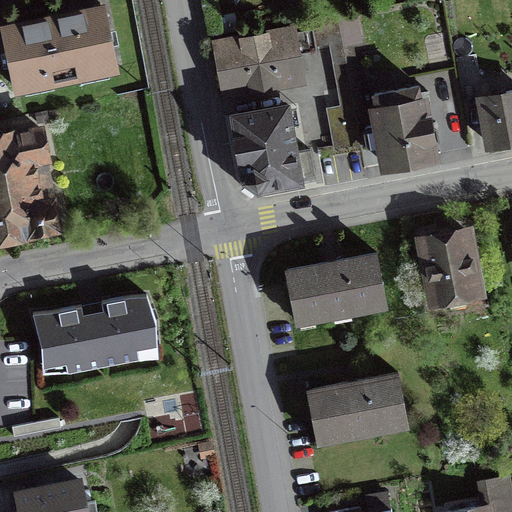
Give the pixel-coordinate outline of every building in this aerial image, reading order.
[(0,39),(0,67),(12,65),(17,86),(115,66),(102,7),(10,26),(4,27),(7,38),(0,39)] [(355,11),(339,14),(344,43),(361,40),(355,11)] [(343,43),(344,43),(339,14),(312,19),(317,48),(318,48),(317,44),(330,42),(342,105),(328,108),(335,147),(361,142),(343,43)] [(293,52),(317,48),(312,19),(287,23),(289,32),(220,45),(228,89),(298,77),(293,52)] [(418,85),(374,93),(377,108),(374,109),(385,163),(434,154),(424,99),(421,100),(418,85)] [(507,96),(481,101),(489,143),(511,138),(511,89),(506,91),(507,96)] [(242,159),(246,178),(257,187),(315,176),(310,148),(295,151),(286,104),(234,114),(238,134),(235,134),(240,159),(242,159)] [(0,134),(0,236),(59,225),(40,127),(0,134)] [(467,230),(423,239),(434,299),(479,290),(467,230)] [(377,252),(287,269),(296,320),(386,303),(377,252)] [(68,357),(70,369),(136,357),(134,344),(157,340),(156,321),(147,293),(131,294),(102,300),(103,308),(93,310),(83,311),(82,304),(33,311),(42,342),(43,358),(68,357)] [(398,372),(308,389),(318,439),(408,422),(398,372)] [(97,511),(95,499),(84,502),(79,479),(18,491),(22,511),(97,511)] [(366,495),(369,511),(365,511),(348,511),(348,508),(325,511),(391,511),(391,507),(389,508),(386,491),(366,495)] [(499,511),(499,509),(491,510),(490,502),(446,510),(445,511),(499,511)]
